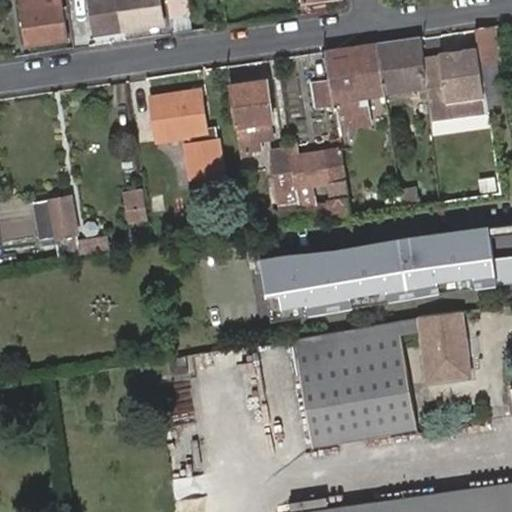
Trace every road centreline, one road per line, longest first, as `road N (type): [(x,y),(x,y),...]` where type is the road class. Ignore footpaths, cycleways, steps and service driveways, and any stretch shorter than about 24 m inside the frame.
road 1 (residential): [(0,78),(367,25)]
road 2 (residential): [(367,25),(511,4)]
